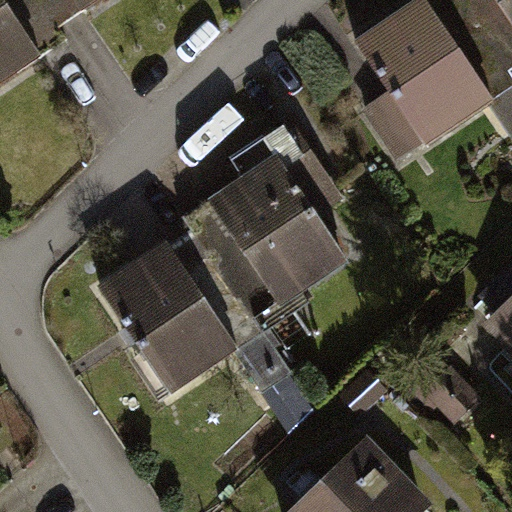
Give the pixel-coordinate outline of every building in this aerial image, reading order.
[(2,0),(0,0),(0,82),(40,56),(2,0)] [(2,0),(40,56),(67,37),(60,26),(84,10),(77,0),(2,0)] [(77,0),(84,10),(98,0),(77,0)] [(413,0),(354,41),(388,92),(423,143),(424,145),(488,102),(492,99),(424,0),(413,0)] [(511,137),(511,136),(511,73),(510,70),(511,67),(511,23),(496,0),(424,0),(492,99),(488,102),(511,137)] [(511,0),(496,0),(511,23),(511,0)] [(397,159),(423,143),(388,92),(364,108),(397,159)] [(283,154),(217,202),(289,300),(355,253),(283,154)] [(176,235),(103,279),(171,389),(243,345),(176,235)] [(376,443),(299,511),(424,511),(432,505),(376,443)]
